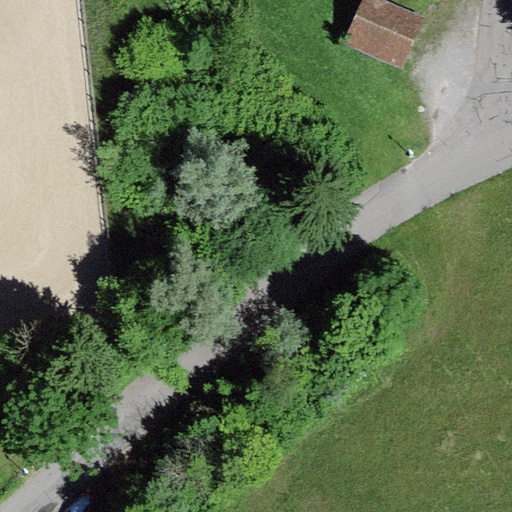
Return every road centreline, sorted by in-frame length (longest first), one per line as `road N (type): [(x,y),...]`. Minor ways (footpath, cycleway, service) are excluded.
road 1 (residential): [(6,511),(485,134)]
road 2 (residential): [(485,134),(498,0)]
